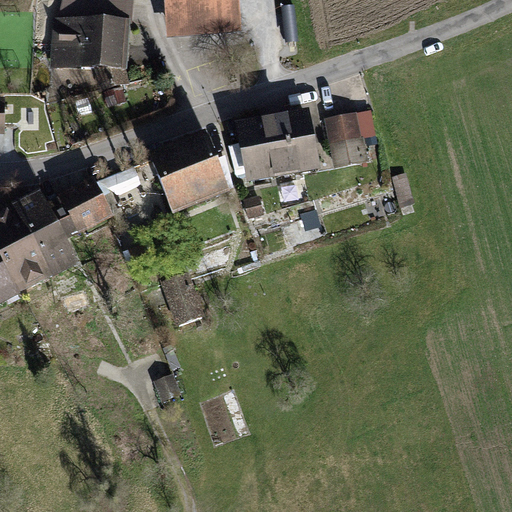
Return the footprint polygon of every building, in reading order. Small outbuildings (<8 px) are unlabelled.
[(60,0),(56,20),(127,21),(127,24),(130,24),(132,0),(60,0)] [(236,0),(162,0),(165,39),(239,34),(236,0)] [(295,6),(282,7),(285,44),(299,43),(295,6)] [(48,70),(124,72),(127,24),(127,21),(56,20),(52,20),(48,70)] [(236,124),(247,185),(321,171),(310,110),(236,124)] [(325,120),(335,169),(364,163),(354,115),(325,120)] [(148,154),(173,217),(231,195),(206,132),(148,154)] [(91,187),(42,212),(54,235),(61,249),(110,225),(91,187)] [(12,212),(30,247),(54,235),(42,212),(36,200),(12,212)] [(0,217),(0,275),(14,303),(49,286),(30,247),(12,212),(0,217)] [(61,249),(54,235),(30,247),(49,286),(74,274),(61,249)] [(0,310),(14,303),(0,275),(0,310)] [(161,287),(174,325),(200,316),(186,278),(161,287)] [(173,375),(152,383),(160,405),(181,397),(173,375)]
